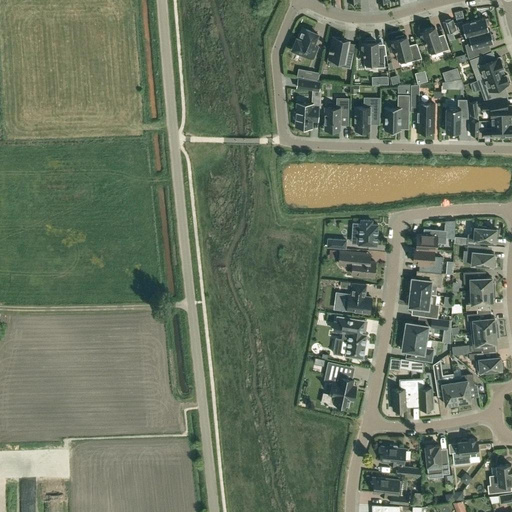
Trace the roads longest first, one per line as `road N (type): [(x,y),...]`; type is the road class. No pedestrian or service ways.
road 1 (unclassified): [(213,511),(161,0)]
road 2 (residential): [(511,151),(283,142),(273,58),(296,0)]
road 3 (residential): [(511,208),(401,216),(366,425)]
road 4 (unknown): [(192,308),(0,310)]
road 5 (residential): [(449,0),(368,19),(341,18),(297,0)]
road 6 (residential): [(366,425),(493,414)]
